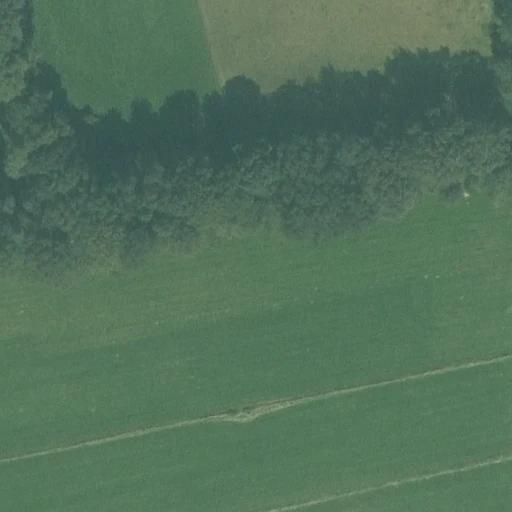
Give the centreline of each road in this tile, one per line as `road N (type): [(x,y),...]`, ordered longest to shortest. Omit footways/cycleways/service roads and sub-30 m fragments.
road 1 (unclassified): [(46,208),(511,132)]
road 2 (unclassified): [(46,208),(0,54)]
